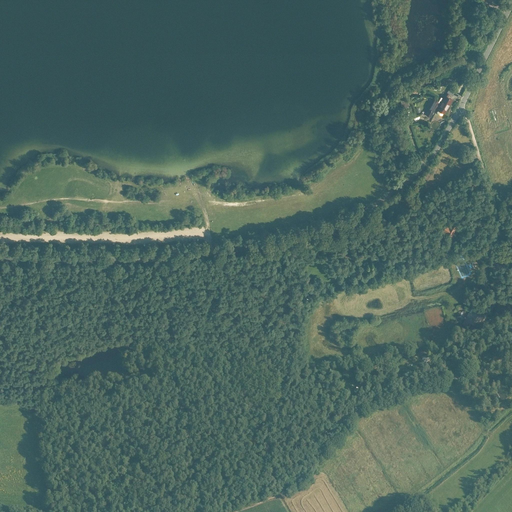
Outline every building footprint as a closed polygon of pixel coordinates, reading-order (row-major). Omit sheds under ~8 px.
[(450,87),(447,92),(446,92),(441,102),(435,98),(426,114),(430,116),(436,106),(438,107),(437,109),(438,109),(437,112),(442,115),(443,112),(444,113),(452,99),(448,96),(449,94),(452,95),(455,90),(450,87)] [(452,235),(457,226),(451,223),(449,227),(445,225),(443,230),(447,232),(447,233),(452,235)] [(502,244),(495,256),(498,258),(506,246),(502,244)] [(498,306),(492,306),(493,311),(499,311),(499,310),(511,310),(511,309),(511,296),(511,295),(510,295),(510,296),(499,297),(499,300),(498,300),(498,306)] [(467,317),(463,324),(469,327),(472,323),(474,324),(479,327),(485,317),(486,314),(475,308),(472,312),(469,318),(467,317)] [(489,352),(482,355),(485,361),(491,358),(489,352)]
